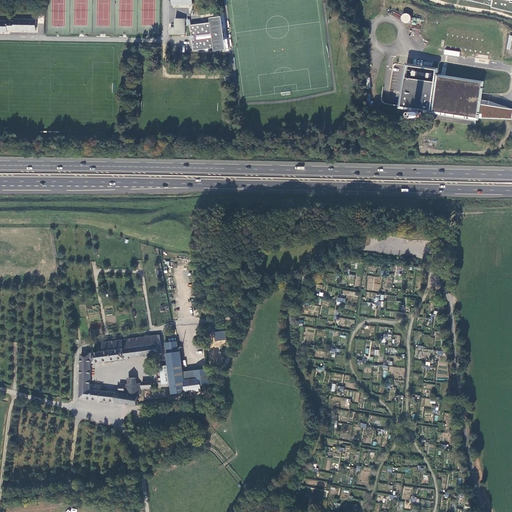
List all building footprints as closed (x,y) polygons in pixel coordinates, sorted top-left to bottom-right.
[(511,0),(465,0),(492,6),(492,8),(511,13),(511,0)] [(408,24),(411,24),(413,23),(415,21),(424,23),(424,20),(417,19),(415,19),(415,18),(414,16),(413,15),(411,14),(408,15),(406,17),(406,19),(406,22),(408,24)] [(214,22),(191,25),(193,36),(195,36),(195,40),(193,40),(195,51),(218,48),(218,50),(224,50),(222,36),(221,36),(220,32),(222,32),(220,18),(214,18),(214,22)] [(0,20),(0,31),(7,32),(7,30),(35,30),(35,19),(14,19),(14,21),(0,20)] [(186,19),(176,19),(176,27),(176,29),(171,29),(171,35),(186,35),(186,25),(186,19)] [(481,95),(482,84),(448,79),(439,77),(439,75),(436,75),(437,70),(409,66),(402,107),(413,109),(411,119),(422,121),(422,118),(476,126),(481,95)] [(439,75),(439,77),(448,79),(448,77),(446,76),(447,68),(443,68),(442,76),(439,75)] [(302,308),(304,308),(305,304),(310,305),(310,302),(308,302),(308,299),(306,299),(305,303),(303,302),(302,308)] [(226,327),(220,328),(220,332),(216,332),(217,341),(228,339),(226,327)] [(94,363),(163,353),(160,335),(103,343),(103,347),(99,348),(100,352),(93,352),(94,363)] [(178,341),(168,342),(169,353),(179,351),(178,341)] [(208,368),(196,370),(197,378),(185,380),(184,371),(181,351),(179,351),(169,353),(167,353),(169,365),(171,383),(173,394),(203,390),(203,388),(206,387),(206,385),(210,384),(208,368)] [(119,384),(120,393),(101,390),(101,385),(90,384),(91,353),(88,353),(88,352),(86,352),(86,353),(81,354),(80,398),(115,403),(138,406),(140,396),(128,394),(125,393),(125,383),(119,384)] [(169,365),(160,366),(162,384),(171,383),(169,365)] [(197,378),(196,370),(184,371),(185,380),(197,378)] [(128,383),(125,383),(125,393),(128,394),(137,394),(141,394),(140,383),(136,383),(136,377),(128,378),(128,383)]
